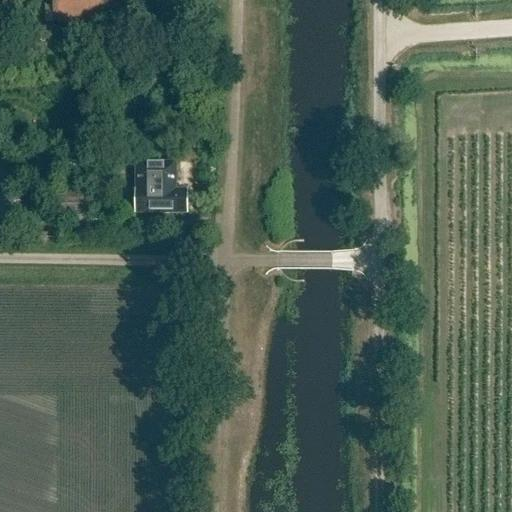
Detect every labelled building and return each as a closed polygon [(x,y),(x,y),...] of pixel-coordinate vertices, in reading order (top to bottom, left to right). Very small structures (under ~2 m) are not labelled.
[(115,21),(115,16),(133,16),(133,0),(53,0),(53,21),(115,21)] [(135,164),(136,215),(187,213),(187,191),(176,191),(175,163),(135,164)] [(56,194),(57,226),(92,225),(92,194),(56,194)] [(31,196),(33,221),(44,220),(43,196),(31,196)] [(14,201),(0,201),(0,225),(15,225),(14,201)]
